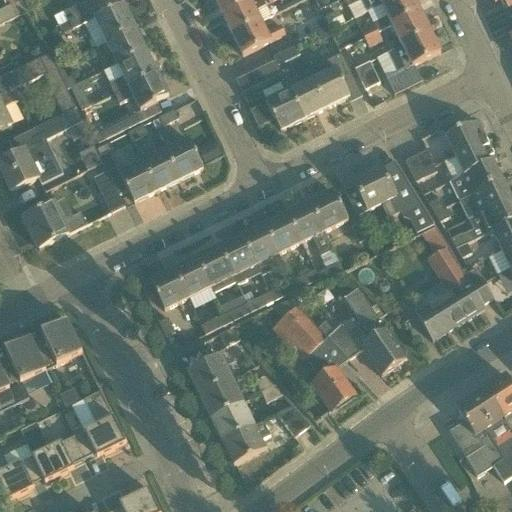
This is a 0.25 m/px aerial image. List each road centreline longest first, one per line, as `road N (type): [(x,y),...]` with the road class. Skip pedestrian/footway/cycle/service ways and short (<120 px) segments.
road 1 (residential): [(251,192),(491,74)]
road 2 (residential): [(251,192),(160,0)]
road 3 (residential): [(69,282),(251,192)]
road 4 (residential): [(159,458),(69,282)]
road 5 (residential): [(260,511),(385,419)]
road 6 (residential): [(385,419),(511,345)]
road 7 (residential): [(159,458),(46,511)]
